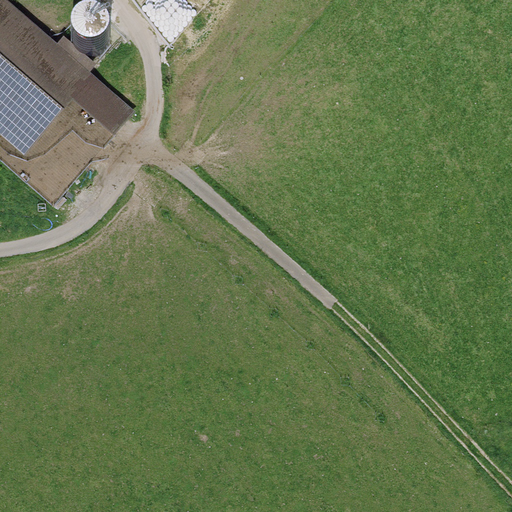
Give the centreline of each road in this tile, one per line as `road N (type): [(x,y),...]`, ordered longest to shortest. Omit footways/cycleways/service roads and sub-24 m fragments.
road 1 (track): [(511,487),(376,343),(142,145)]
road 2 (track): [(0,249),(68,233),(142,145)]
road 3 (track): [(117,0),(145,33),(152,58),(156,101),(142,145)]
